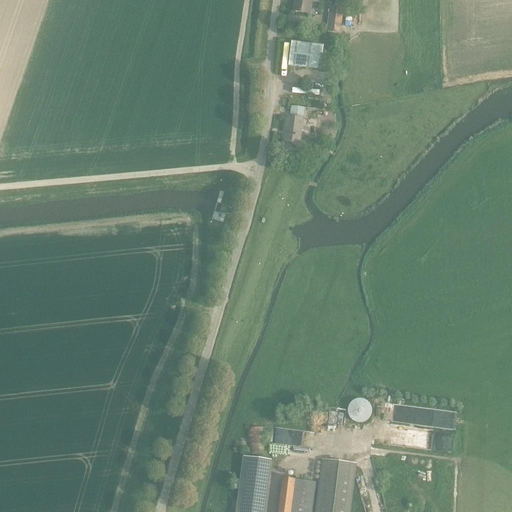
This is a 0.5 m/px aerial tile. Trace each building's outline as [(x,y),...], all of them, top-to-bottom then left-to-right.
[(309,14),(311,0),(295,0),(294,12),(309,14)] [(327,32),(340,34),(343,8),(330,6),(327,32)] [(324,46),(292,42),(289,67),(321,71),(324,46)] [(300,145),(303,119),(287,117),(284,143),(300,145)] [(348,409),(348,411),(348,412),(349,416),(351,419),(353,421),(357,423),(361,424),(364,423),(367,422),(370,419),(372,415),(372,411),(372,408),(370,404),(367,401),(364,400),(360,399),(357,399),(355,401),(352,402),(350,405),(348,409)] [(248,429),(251,458),(264,457),(261,428),(248,429)] [(276,428),(276,442),(313,443),(313,430),(276,428)] [(453,451),(454,436),(388,430),(387,444),(453,451)] [(274,447),(273,453),(289,456),(290,450),(274,447)] [(244,458),(236,511),(264,511),(271,461),(244,458)] [(316,511),(349,511),(355,465),(323,461),(316,511)] [(312,511),(316,483),(283,478),(279,511),(312,511)]
